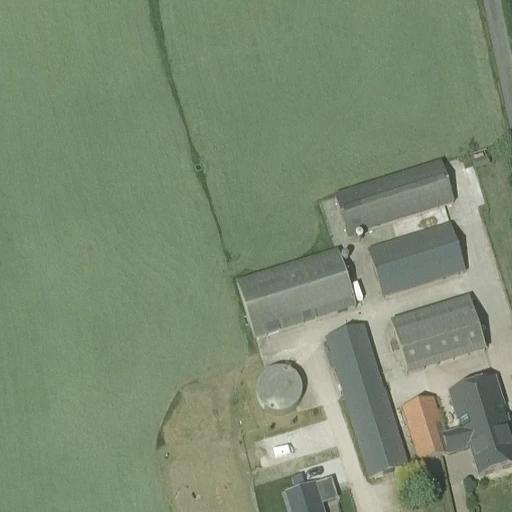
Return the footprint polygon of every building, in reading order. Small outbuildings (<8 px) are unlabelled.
[(443,163),(335,196),(348,236),(455,204),(443,163)] [(451,226),(368,251),(383,299),(465,274),(451,226)] [(338,252),(236,283),(254,339),(356,307),(338,252)] [(468,299),(390,323),(396,343),(474,319),(468,299)] [(474,319),(396,343),(405,373),(484,350),(474,319)] [(362,328),(325,339),(368,479),(407,468),(383,392),(381,392),(362,328)] [(285,416),(287,415),(290,414),(292,413),(294,411),(296,409),(298,407),(299,405),(301,403),(302,401),(302,398),(303,396),(303,393),(303,391),(303,388),(302,386),(301,384),(300,381),(299,379),(297,377),(296,375),(294,374),(292,372),(290,371),(287,370),(286,370),(283,369),(281,369),(278,369),(276,369),(273,369),(271,370),(268,371),(266,372),(264,374),(262,375),(261,377),(259,379),(258,381),(257,384),(256,386),(255,388),(255,391),(255,393),(255,396),(256,398),(256,401),(257,403),(259,405),(260,407),(262,409),(264,411),(266,413),(268,414),(270,415),(272,416),(275,416),(277,417),(280,417),(282,416),(285,416)] [(457,422),(440,427),(449,455),(448,455),(469,449),(478,478),(511,467),(511,456),(505,433),(509,432),(494,381),(449,394),(457,422)] [(432,399),(401,409),(418,464),(448,455),(449,455),(440,427),(432,399)] [(294,489),(303,486),(300,477),(291,480),(294,489)] [(320,511),(319,506),(335,501),(329,481),(284,494),(289,511),(320,511)]
